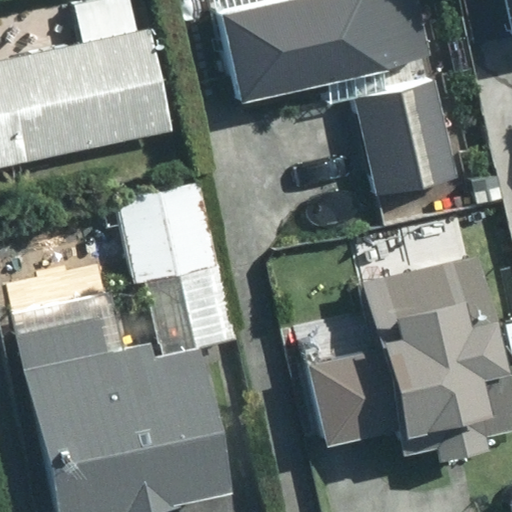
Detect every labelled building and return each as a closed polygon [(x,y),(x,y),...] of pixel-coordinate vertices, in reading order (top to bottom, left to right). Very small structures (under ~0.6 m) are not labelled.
[(0,154),(154,122),(134,24),(125,26),(119,0),(65,0),(64,0),(72,38),(0,52),(0,154)] [(207,0),(197,2),(215,87),(412,45),(402,0),(207,0)] [(511,0),(457,0),(466,41),(497,34),(499,44),(511,41),(511,0)] [(420,75),(341,91),(363,190),(442,173),(420,75)] [(203,258),(185,183),(107,200),(125,276),(203,258)] [(457,251),(344,277),(383,443),(416,436),(419,449),(468,438),(464,424),(496,417),(457,251)] [(93,289),(0,307),(0,323),(36,511),(57,511),(208,483),(180,339),(134,347),(132,336),(104,341),(93,289)]
